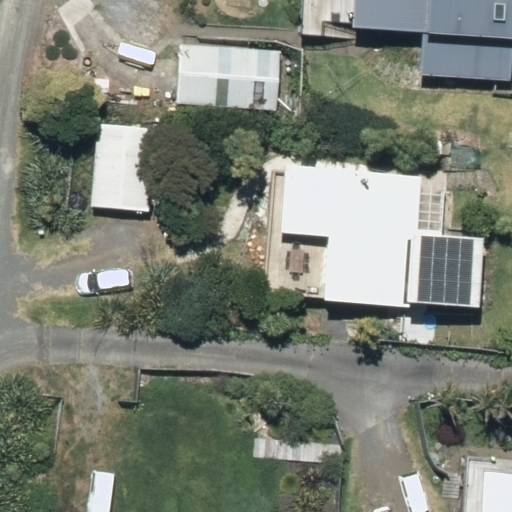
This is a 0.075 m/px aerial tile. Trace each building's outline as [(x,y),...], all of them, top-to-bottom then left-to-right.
[(426,0),(335,0),(335,20),(425,24),(426,0)] [(511,0),(476,0),(476,7),(511,8),(511,0)] [(275,50),(168,42),(164,100),(270,107),(275,50)] [(485,43),(438,42),(435,105),(482,107),(485,43)] [(86,119),(81,205),(142,209),(148,123),(86,119)] [(409,229),(412,166),(264,156),(259,227),(309,231),(304,294),(461,306),(466,233),(409,229)] [(511,511),(511,472),(467,468),(462,511),(511,511)]
